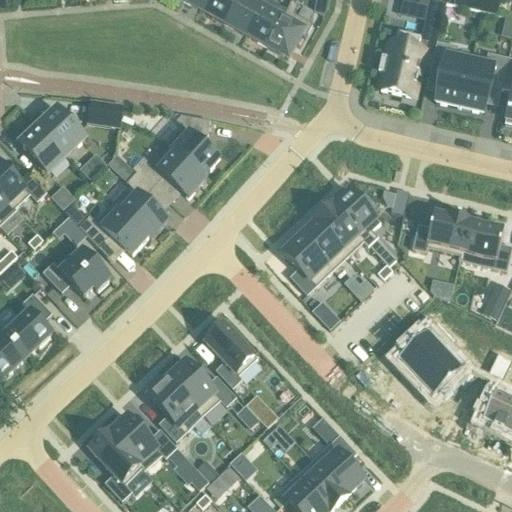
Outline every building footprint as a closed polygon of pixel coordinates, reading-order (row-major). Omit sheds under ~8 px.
[(203,16),(211,0),(184,0),(182,4),(203,16)] [(224,28),(239,0),(211,0),(203,16),(224,28)] [(262,0),(239,0),(224,28),(245,39),(266,2),(262,0)] [(499,2),(491,0),(457,0),(455,9),(495,18),(499,2)] [(266,2),(245,39),(266,51),(287,13),(286,13),(266,2)] [(287,13),(266,51),(288,63),(301,40),(305,42),(313,28),(295,18),(300,8),(292,4),(286,13),(287,13)] [(381,94),(390,97),(389,101),(401,104),(402,99),(412,102),(422,55),(418,54),(420,44),(421,38),(399,34),(398,39),(396,49),(391,48),(388,63),(382,62),(378,77),(384,79),(381,94)] [(460,112),(471,62),(456,58),(458,51),(437,46),(430,77),(442,80),(435,107),(460,112)] [(502,94),(509,62),(487,58),(486,65),(471,62),(460,112),(484,118),(490,91),(502,94)] [(511,63),(509,62),(502,94),(511,96),(511,103),(510,111),(509,111),(505,128),(511,129),(511,63)] [(91,105),(88,127),(119,132),(122,110),(91,105)] [(56,112),(38,130),(67,161),(85,144),(56,112)] [(183,131),(166,149),(205,185),(206,185),(204,183),(220,165),(198,144),(203,139),(208,140),(210,125),(181,120),(176,125),(183,131)] [(38,130),(20,147),(48,178),(67,161),(38,130)] [(143,162),(133,173),(153,192),(164,181),(189,204),(205,185),(166,149),(150,168),(143,162)] [(0,166),(0,199),(14,214),(15,214),(30,199),(37,207),(47,198),(28,178),(19,186),(0,166)] [(129,190),(112,209),(152,244),(168,226),(143,203),(153,192),(133,173),(122,184),(129,190)] [(66,194),(54,205),(63,214),(75,203),(66,194)] [(333,211),(332,212),(365,247),(364,247),(368,252),(386,270),(387,270),(389,272),(398,263),(378,243),(372,236),(380,229),(366,214),(369,211),(362,203),(359,205),(349,195),(333,211)] [(0,199),(0,230),(16,215),(15,214),(14,214),(0,199)] [(89,221),(79,232),(98,252),(110,240),(132,261),(149,243),(151,245),(152,244),(112,209),(96,227),(89,221)] [(332,210),(315,226),(316,227),(316,226),(349,261),(364,247),(365,247),(332,212),(333,211),(332,210)] [(418,230),(412,255),(426,258),(427,254),(459,261),(460,261),(469,225),(470,225),(470,224),(448,219),(448,220),(434,217),(430,233),(418,230)] [(87,240),(79,232),(69,221),(52,237),(58,244),(64,238),(76,251),(87,240)] [(459,261),(458,265),(507,277),(511,253),(511,252),(500,249),(504,234),(502,233),(503,229),(488,225),(487,229),(470,225),(469,225),(460,261),(459,261)] [(316,227),(301,241),(333,276),(349,261),(316,226),(316,227)] [(37,239),(28,247),(34,254),(43,245),(37,239)] [(301,241),(283,258),(299,274),(290,282),(307,301),(333,276),(301,241)] [(53,269),(43,278),(62,298),(71,289),(83,302),(93,293),(96,297),(110,284),(104,277),(107,275),(95,263),(93,265),(82,254),(59,276),(53,269)] [(11,255),(2,263),(8,270),(17,261),(11,255)] [(2,263),(0,265),(0,277),(8,270),(2,263)] [(386,270),(378,278),(384,285),(393,276),(389,272),(387,270),(386,270)] [(366,284),(359,290),(351,281),(343,288),(361,306),(374,293),(366,284)] [(502,312),(510,294),(497,288),(488,306),(502,312)] [(26,313),(0,336),(26,363),(52,338),(42,328),(52,319),(33,299),(22,309),(26,313)] [(419,345),(398,365),(416,384),(453,349),(453,350),(457,347),(456,346),(438,327),(435,330),(425,320),(410,335),(419,345)] [(225,330),(206,347),(224,367),(216,376),(233,394),(242,386),(239,382),(258,365),(243,349),(246,347),(236,336),(233,338),(225,330)] [(492,331),(479,360),(491,366),(505,336),(492,331)] [(0,387),(26,363),(0,336),(0,387)] [(453,349),(416,384),(433,403),(455,383),(464,393),(480,378),(470,368),(453,350),(453,349)] [(511,365),(498,359),(479,398),(492,404),(482,426),(511,440),(511,393),(502,388),(511,367),(511,365)] [(171,380),(167,384),(203,422),(220,406),(226,412),(237,403),(217,382),(208,390),(186,367),(182,370),(179,367),(168,377),(171,380)] [(167,384),(149,401),(169,421),(159,430),(176,448),(203,422),(167,384)] [(257,401),(247,411),(267,433),(277,423),(257,401)] [(109,437),(108,438),(142,474),(142,475),(144,478),(162,461),(165,464),(177,453),(160,435),(149,445),(127,421),(123,425),(120,422),(109,433),(112,436),(110,438),(109,437)] [(271,453),(287,438),(280,430),(263,445),(271,453)] [(108,438),(90,455),(114,480),(105,489),(122,507),(132,497),(125,490),(142,475),(142,474),(108,438)] [(331,449),(313,466),(346,500),(347,500),(363,484),(348,468),(357,459),(340,441),(331,449)] [(238,476),(249,466),(241,457),(230,468),(238,476)] [(313,466),(297,481),(325,511),(335,511),(348,501),(347,500),(346,500),(313,466)] [(325,511),(297,481),(279,497),(292,511),(325,511)] [(205,499),(196,507),(200,511),(204,511),(211,505),(205,499)] [(247,511),(270,511),(260,500),(248,511),(247,511)]
